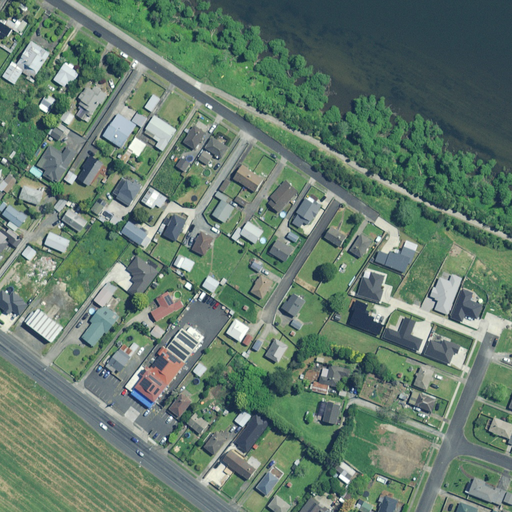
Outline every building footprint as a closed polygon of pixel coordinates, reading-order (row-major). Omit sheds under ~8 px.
[(0,37),(1,36),(5,39),(11,28),(12,29),(15,24),(8,20),(7,22),(3,19),(2,21),(0,19),(0,37)] [(27,23),(23,20),(17,29),(22,31),(27,23)] [(50,53),(31,41),(17,65),(12,61),(2,77),(14,85),(22,72),(34,79),(50,53)] [(74,66),(66,61),(54,80),(64,87),(66,83),(70,86),(79,74),(72,69),(74,66)] [(85,107),(93,113),(99,103),(101,105),(108,95),(95,86),(92,90),(86,86),(76,101),(85,107)] [(56,100),(47,94),(38,107),(47,113),(56,100)] [(160,99),(153,94),(145,107),(151,112),(160,99)] [(74,116),(66,111),(60,119),(68,125),(74,116)] [(147,119),(137,113),(132,121),(141,127),(147,119)] [(136,125),(118,114),(103,136),(121,148),(136,125)] [(176,130),(154,116),(144,132),(159,142),(156,146),(163,151),(176,130)] [(206,133),(194,126),(184,143),(195,150),(206,133)] [(64,133),(56,127),(50,135),(57,141),(64,133)] [(229,148),(212,137),(205,148),(222,159),(229,148)] [(146,145),(135,138),(128,149),(138,156),(146,145)] [(42,175),(54,182),(55,181),(59,182),(78,153),(68,147),(63,154),(48,145),(36,165),(45,171),(42,175)] [(213,156),(205,151),(199,160),(207,165),(213,156)] [(103,164),(90,155),(82,167),(84,168),(77,179),(89,186),(103,164)] [(4,158),(1,162),(7,167),(10,163),(4,158)] [(189,163),(182,158),(176,167),(184,172),(189,163)] [(263,179),(241,165),(233,178),(255,192),(263,179)] [(77,177),(69,171),(64,179),(72,185),(77,177)] [(0,190),(2,192),(3,190),(7,193),(17,180),(8,174),(0,184),(0,190)] [(140,188),(124,178),(112,196),(116,198),(129,206),(140,188)] [(230,182),(226,180),(219,189),(223,192),(230,182)] [(298,191),(286,181),(271,197),(272,198),(268,203),(279,213),(298,191)] [(43,193),(24,186),(19,198),(39,205),(43,193)] [(141,202),(153,209),(156,205),(161,208),(167,198),(150,187),(141,202)] [(228,198),(217,191),(214,195),(222,200),(213,215),(224,223),(234,208),(225,202),(228,198)] [(247,202),(238,196),(235,201),(244,207),(247,202)] [(314,203),(307,198),(297,213),(299,214),(293,223),(300,228),(303,222),(309,226),(322,206),(315,201),(314,203)] [(98,215),(106,203),(102,200),(100,204),(98,202),(92,211),(98,215)] [(16,232),(28,216),(22,212),(21,213),(10,205),(2,215),(11,221),(8,225),(16,232)] [(88,221),(69,209),(61,220),(80,233),(88,221)] [(186,220),(174,214),(164,236),(176,242),(186,220)] [(131,223),(129,221),(121,232),(140,245),(147,234),(131,223)] [(262,232),(247,222),(242,231),(238,228),(232,238),(237,241),(241,235),(255,244),(262,232)] [(347,236),(332,226),(325,237),(340,247),(347,236)] [(0,254),(8,243),(17,249),(24,240),(10,229),(8,232),(2,228),(0,231),(0,254)] [(70,241),(50,232),(45,244),(65,253),(70,241)] [(213,238),(201,232),(192,250),(204,256),(213,238)] [(299,237),(290,232),(287,237),(296,243),(299,237)] [(372,240),(362,234),(351,251),(361,258),(372,240)] [(293,249),(278,239),(270,252),(285,262),(293,249)] [(36,253),(28,246),(21,254),(30,261),(36,253)] [(185,259),(179,255),(174,265),(180,268),(185,259)] [(135,276),(131,281),(130,283),(124,279),(120,285),(138,299),(158,272),(137,257),(127,270),(135,276)] [(262,267),(254,262),(251,267),(259,272),(262,267)] [(42,283),(29,273),(14,291),(28,302),(42,283)] [(273,281),(261,274),(250,292),(263,299),(273,281)] [(220,283),(209,276),(203,286),(213,293),(220,283)] [(447,284),(438,278),(427,297),(438,303),(440,300),(455,309),(464,294),(454,288),(457,283),(450,279),(447,284)] [(116,288),(109,282),(94,300),(102,306),(116,288)] [(423,287),(418,294),(422,296),(427,289),(423,287)] [(418,296),(408,289),(394,311),(404,317),(418,296)] [(174,304),(168,293),(157,299),(161,307),(151,313),(156,321),(183,307),(180,301),(174,304)] [(305,302),(293,294),(283,309),(295,317),(305,302)] [(114,313),(104,304),(90,321),(93,324),(82,337),(93,347),(116,321),(111,316),(114,313)] [(63,328),(38,309),(31,318),(29,316),(25,322),(52,343),(63,328)] [(248,329),(236,320),(227,333),(240,342),(248,329)] [(303,325),(294,320),(291,325),(300,330),(303,325)] [(477,331),(469,326),(464,333),(472,338),(477,331)] [(132,391),(152,405),(199,343),(179,328),(132,391)] [(254,338),(248,335),(243,343),(249,346),(254,338)] [(262,342),(257,339),(251,348),(257,351),(262,342)] [(287,346),(276,340),(266,356),(277,363),(287,346)] [(120,373),(131,358),(138,347),(133,343),(130,347),(123,342),(119,349),(106,367),(114,372),(116,370),(120,373)] [(207,369),(200,363),(193,372),(200,377),(207,369)] [(327,395),(329,385),(339,387),(341,378),(347,379),(349,369),(330,365),(329,369),(322,368),(319,383),(317,383),(315,393),(327,395)] [(434,372),(421,367),(414,385),(427,390),(434,372)] [(436,400),(419,393),(414,406),(431,412),(436,400)] [(192,402),(182,394),(169,410),(180,418),(192,402)] [(340,406),(328,403),(327,411),(321,409),(320,414),(325,415),(323,422),(336,424),(340,406)] [(251,417),(243,411),(235,421),(243,427),(251,417)] [(208,424),(195,413),(187,424),(201,434),(208,424)] [(511,425),(491,417),(486,430),(508,439),(506,442),(511,444),(511,425)] [(226,439),(216,432),(204,447),(214,455),(226,439)] [(416,441),(402,436),(396,449),(410,455),(416,441)] [(256,470),(231,450),(222,461),(247,480),(256,470)] [(356,472),(340,460),(334,468),(342,474),(345,470),(352,476),(356,472)] [(406,465),(392,460),(387,472),(401,478),(406,465)] [(279,480),(268,471),(256,488),(267,496),(279,480)] [(349,481),(341,474),(339,477),(347,484),(349,481)] [(488,483),(475,478),(468,494),(501,506),(503,501),(511,504),(511,494),(496,488),(496,490),(486,486),(488,483)] [(345,487),(339,496),(348,503),(355,493),(345,487)] [(287,511),(292,507),(276,495),(268,506),(275,511),(287,511)] [(392,511),(397,501),(380,495),(378,502),(382,503),(378,511),(392,511)] [(326,511),(328,509),(324,506),(312,497),(300,511),(326,511)] [(369,511),(372,506),(364,502),(360,511),(362,511),(369,511)] [(476,511),(477,510),(461,503),(457,511),(476,511)]
